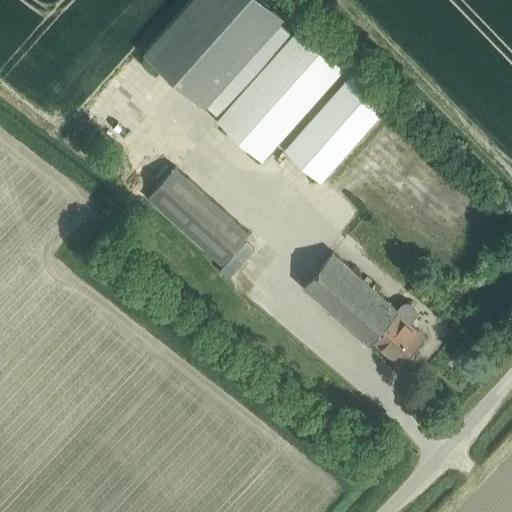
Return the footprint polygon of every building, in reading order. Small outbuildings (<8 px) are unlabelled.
[(265,0),(190,0),(144,53),(204,106),(207,103),(279,22),(284,16),(265,0)] [(279,22),(207,103),(220,115),(292,34),(279,22)] [(262,158),(344,66),(299,26),(292,34),(220,115),(217,118),(262,158)] [(387,105),(351,73),(285,147),(322,179),(387,105)] [(223,263),(250,232),(175,166),(148,196),(223,263)] [(245,241),(219,270),(229,278),(254,249),(245,241)] [(425,336),(410,323),(414,319),(416,317),(417,315),(417,313),(417,311),(417,310),(417,307),(415,305),(413,303),(411,302),(409,301),(406,301),(404,302),(402,303),(401,304),(397,309),(377,291),(381,287),(375,282),(367,275),(364,280),(332,252),(304,285),(370,344),(373,340),(401,365),(425,336)]
